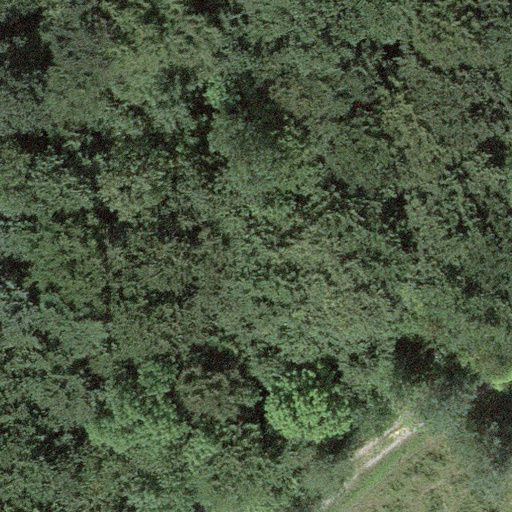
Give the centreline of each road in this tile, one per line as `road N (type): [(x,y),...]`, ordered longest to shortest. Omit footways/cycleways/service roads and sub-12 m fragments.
road 1 (track): [(204,511),(181,379),(182,0)]
road 2 (track): [(280,511),(414,421),(511,378)]
